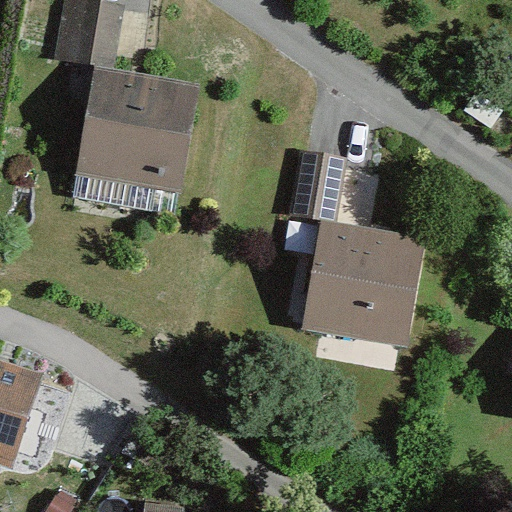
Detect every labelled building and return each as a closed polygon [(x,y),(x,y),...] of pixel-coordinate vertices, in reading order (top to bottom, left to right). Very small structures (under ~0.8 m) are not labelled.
[(124,7),(87,0),(76,0),(66,51),(113,60),(124,7)] [(201,85),(107,69),(89,168),(184,185),(201,85)] [(347,163),(307,157),(297,214),(337,221),(347,163)] [(427,243),(333,227),(316,325),(410,341),(427,243)] [(46,378),(0,362),(0,454),(18,461),(46,378)]
